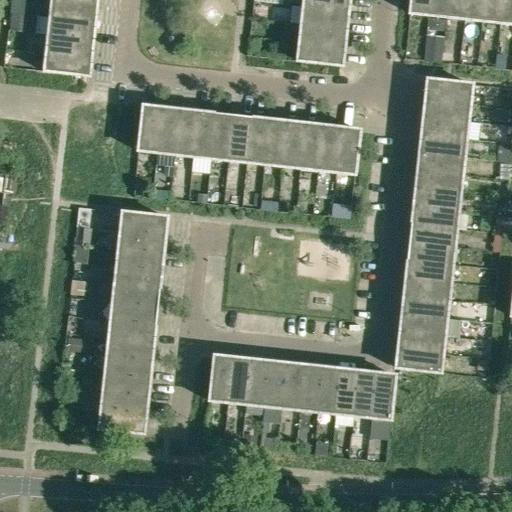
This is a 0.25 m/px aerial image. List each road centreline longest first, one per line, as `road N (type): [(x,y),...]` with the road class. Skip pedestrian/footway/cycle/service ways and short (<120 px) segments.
road 1 (secondary): [(511,505),(267,506),(0,488)]
road 2 (residential): [(192,342),(380,362),(406,126),(396,108),(375,100)]
road 3 (residential): [(375,100),(126,74),(134,0)]
road 4 (residential): [(192,342),(205,220)]
